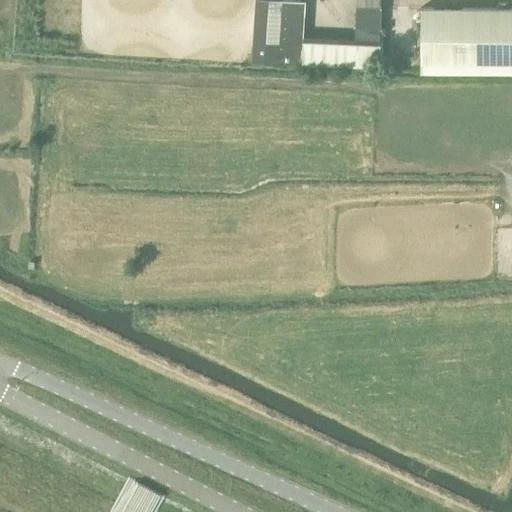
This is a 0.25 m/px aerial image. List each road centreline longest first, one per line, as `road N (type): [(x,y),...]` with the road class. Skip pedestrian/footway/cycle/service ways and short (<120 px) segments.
road 1 (tertiary): [(334,511),(0,365)]
road 2 (tertiary): [(236,511),(0,390)]
